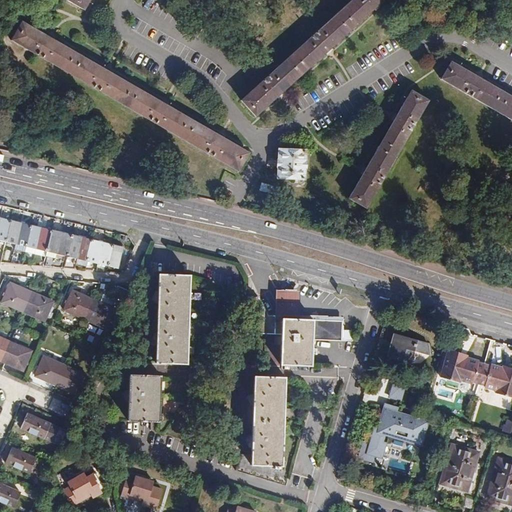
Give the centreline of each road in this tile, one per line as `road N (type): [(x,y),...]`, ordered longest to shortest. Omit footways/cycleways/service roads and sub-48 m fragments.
road 1 (primary): [(511,304),(319,243),(0,164)]
road 2 (residential): [(264,141),(446,29),(511,68)]
road 3 (primary): [(145,225),(379,286)]
road 4 (residential): [(379,286),(318,491)]
road 5 (residential): [(121,0),(122,35),(196,77),(264,141)]
road 6 (residential): [(145,225),(123,280),(0,269)]
road 7 (primary): [(0,189),(145,225)]
road 8 (primary): [(379,286),(511,324)]
